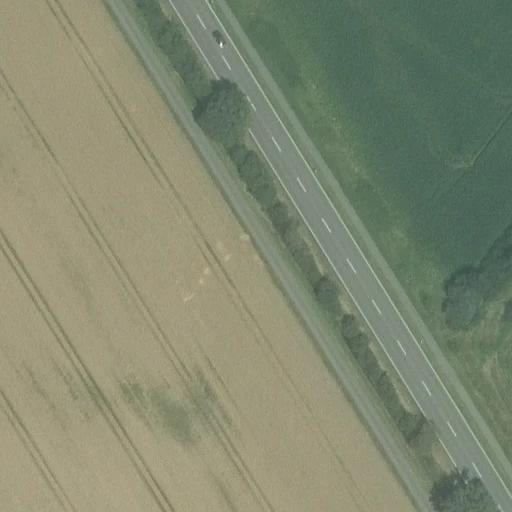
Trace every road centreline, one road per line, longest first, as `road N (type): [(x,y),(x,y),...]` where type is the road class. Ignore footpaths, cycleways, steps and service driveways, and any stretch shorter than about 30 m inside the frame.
road 1 (residential): [(430,511),(112,0)]
road 2 (primary): [(187,0),(503,511)]
